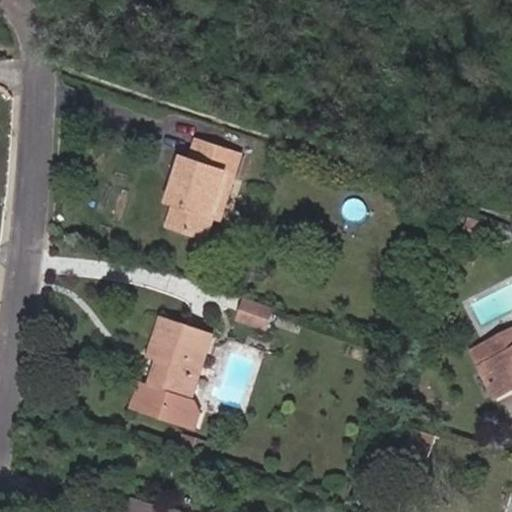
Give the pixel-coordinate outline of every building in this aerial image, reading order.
[(236,178),(243,156),(200,141),(192,161),(187,159),(179,182),(184,184),(177,206),(169,227),(208,241),(215,219),(230,176),(236,178)] [(221,222),(236,178),(230,176),(215,219),(221,222)] [(177,206),(184,184),(179,182),(171,204),(177,206)] [(479,242),(486,225),(471,220),(465,237),(479,242)] [(268,331),(275,311),(247,301),(240,320),(268,331)] [(192,404),(202,375),(192,372),(205,332),(165,319),(151,356),(161,359),(151,390),(141,387),(133,409),(196,431),(201,416),(196,405),(192,404)] [(202,375),(216,336),(205,332),(192,372),(202,375)] [(511,332),(473,351),(499,399),(511,391),(511,332)] [(427,459),(435,437),(418,432),(411,454),(427,459)] [(181,511),(139,499),(134,511),(181,511)]
